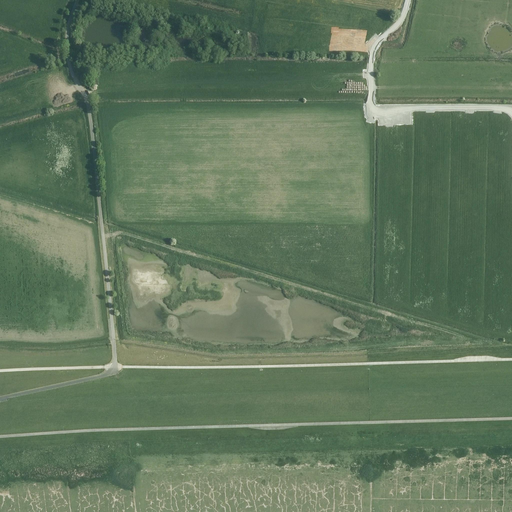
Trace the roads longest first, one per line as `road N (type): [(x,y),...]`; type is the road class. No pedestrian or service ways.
road 1 (track): [(0,436),(511,418)]
road 2 (track): [(114,367),(511,359)]
road 3 (track): [(82,89),(114,367)]
road 4 (track): [(114,367),(0,399)]
